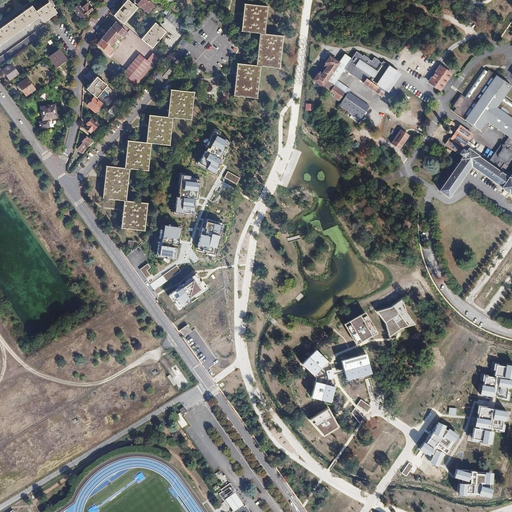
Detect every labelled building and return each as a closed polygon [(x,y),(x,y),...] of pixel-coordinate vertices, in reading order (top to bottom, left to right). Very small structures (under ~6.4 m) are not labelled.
[(128,20),(138,8),(137,7),(128,0),(126,0),(117,11),(128,20)] [(134,0),(133,1),(147,12),(153,5),(147,0),(134,0)] [(57,13),(54,10),(53,8),(48,2),(43,6),(36,11),(32,6),(11,21),(0,28),(0,44),(1,44),(1,45),(21,31),(40,18),(44,23),(57,13)] [(81,20),(93,10),(87,4),(82,9),(78,5),(73,10),(81,20)] [(257,34),(262,35),(265,7),(241,4),(238,32),(257,34)] [(128,20),(117,11),(113,16),(118,20),(123,24),(124,24),(128,20)] [(188,28),(176,17),(169,12),(166,16),(164,18),(171,23),(183,34),(188,28)] [(97,44),(109,54),(113,49),(112,48),(115,44),(113,42),(117,39),(118,40),(121,37),(122,38),(127,32),(115,22),(97,44)] [(155,44),(165,32),(155,24),(154,23),(144,35),(155,44)] [(18,54),(50,31),(46,26),(0,58),(0,63),(1,65),(18,54)] [(262,35),(257,34),(253,67),(259,67),(277,69),(281,37),(262,35)] [(155,44),(144,35),(141,39),(151,48),(155,44)] [(67,61),(59,50),(49,58),(57,68),(67,61)] [(363,83),(380,95),(384,90),(397,72),(382,61),(381,63),(378,61),(378,60),(374,57),(371,61),(368,59),(368,58),(363,55),(362,57),(360,56),(361,55),(355,51),(350,58),(344,53),(338,62),(329,56),(325,62),(324,65),(326,66),(321,72),(319,71),(317,73),(312,79),(322,86),(323,85),(329,90),(334,94),(333,96),(337,99),(346,87),(336,80),(344,69),(346,70),(363,83)] [(133,85),(156,57),(151,52),(144,60),(136,54),(120,73),(133,85)] [(45,68),(49,65),(45,59),(41,62),(45,68)] [(259,67),(253,67),(234,64),(231,96),(255,99),(259,67)] [(18,74),(11,65),(2,71),(9,80),(18,74)] [(450,74),(440,67),(429,82),(439,90),(450,74)] [(511,101),(510,100),(504,96),(511,85),(496,75),(495,76),(487,70),(483,68),(463,96),(461,94),(452,106),(455,108),(453,111),(480,130),(487,121),(502,132),(510,137),(505,144),(499,145),(486,163),(507,177),(508,177),(511,172),(511,101)] [(387,92),(400,74),(397,72),(384,90),(387,92)] [(102,91),(106,85),(103,83),(96,76),(93,80),(98,85),(97,86),(102,91)] [(34,90),(27,79),(18,85),(25,96),(34,90)] [(102,91),(97,86),(98,85),(93,80),(90,83),(85,89),(95,97),(96,98),(102,91)] [(198,82),(188,80),(187,91),(197,92),(198,82)] [(165,117),(172,118),(191,120),(194,93),(168,90),(165,117)] [(368,107),(347,92),(346,94),(367,108),(368,107)] [(359,120),(367,108),(346,94),(338,105),(359,120)] [(115,114),(126,102),(119,96),(109,109),(115,114)] [(101,104),(93,97),(86,105),(94,112),(101,104)] [(57,117),(55,105),(41,107),(43,121),(39,122),(40,128),(49,127),(48,118),(57,117)] [(144,143),(150,144),(169,146),(172,118),(165,117),(147,115),(144,143)] [(92,131),(98,124),(91,118),(85,125),(87,127),(85,129),(89,133),(92,131)] [(459,154),(462,156),(467,149),(471,144),(467,141),(475,130),(468,125),(462,121),(459,126),(449,139),(448,138),(444,145),(458,154),(459,154)] [(401,130),(391,144),(398,149),(408,135),(401,130)] [(230,143),(213,134),(196,165),(213,174),(230,143)] [(85,149),(91,142),(86,137),(82,142),(83,143),(77,149),(82,153),(85,149)] [(122,169),(129,170),(147,172),(150,144),(144,143),(125,141),(122,169)] [(511,172),(508,177),(507,177),(486,163),(478,157),(478,156),(467,149),(462,156),(460,160),(446,180),(438,191),(448,198),(470,167),(471,167),(500,187),(500,188),(511,195),(511,172)] [(122,201),(125,202),(129,170),(122,169),(104,167),(101,199),(122,201)] [(240,179),(226,172),(223,178),(237,185),(240,179)] [(195,204),(198,180),(189,179),(189,176),(178,175),(174,214),(194,216),(195,204)] [(125,202),(122,201),(119,229),(144,232),(147,205),(125,202)] [(214,256),(223,223),(204,219),(201,229),(195,251),(214,256)] [(176,244),(174,244),(175,241),(175,239),(177,239),(178,236),(176,235),(177,228),(162,226),(162,231),(158,230),(157,239),(160,239),(160,243),(157,243),(155,255),(165,257),(164,259),(174,261),(176,244)] [(149,268),(147,264),(139,270),(146,279),(150,275),(146,270),(149,268)] [(175,267),(150,285),(154,290),(179,272),(175,267)] [(185,282),(169,293),(175,301),(173,302),(178,309),(184,305),(185,306),(198,297),(197,296),(208,288),(202,280),(200,282),(198,279),(194,274),(184,281),(185,282)] [(219,293),(205,299),(208,307),(223,300),(219,293)] [(392,308),(377,312),(386,322),(391,337),(401,329),(416,325),(408,313),(403,299),(392,308)] [(365,317),(346,327),(356,346),(375,336),(365,317)] [(191,330),(187,325),(180,330),(184,336),(191,330)] [(217,341),(229,333),(225,326),(213,334),(217,341)] [(476,367),(483,372),(497,352),(490,347),(476,367)] [(317,350),(303,365),(317,378),(311,398),(331,403),(337,383),(330,364),(317,350)] [(367,355),(342,361),(347,380),(372,374),(367,355)] [(511,368),(496,366),(494,379),(485,377),(482,395),(494,397),(506,399),(509,378),(511,378),(511,368)] [(480,407),(476,428),(474,428),(473,439),(491,442),(493,429),(501,430),(505,411),(491,409),(480,407)] [(329,409),(310,419),(325,436),(339,428),(334,418),(329,409)] [(174,416),(182,427),(186,424),(178,413),(174,416)] [(439,425),(422,450),(429,455),(433,450),(437,453),(431,461),(438,464),(439,463),(444,456),(440,453),(442,450),(446,453),(449,449),(448,448),(456,436),(439,425)] [(414,467),(409,464),(402,474),(407,477),(414,467)] [(469,471),(458,470),(456,478),(466,479),(466,483),(460,483),(459,492),(489,494),(491,475),(476,474),(476,472),(472,472),(472,476),(469,476),(469,471)] [(224,502),(226,500),(235,494),(231,490),(233,489),(229,484),(220,490),(221,492),(219,494),(224,502)] [(226,500),(233,511),(242,504),(235,494),(226,500)]
